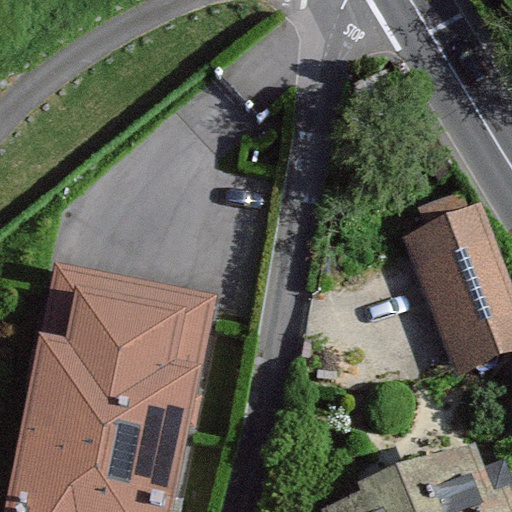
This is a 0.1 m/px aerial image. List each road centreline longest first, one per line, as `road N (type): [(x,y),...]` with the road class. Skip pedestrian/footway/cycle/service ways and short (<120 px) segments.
road 1 (residential): [(247,511),(339,0)]
road 2 (residential): [(200,0),(54,83),(0,139)]
road 3 (secondary): [(412,0),(511,164)]
